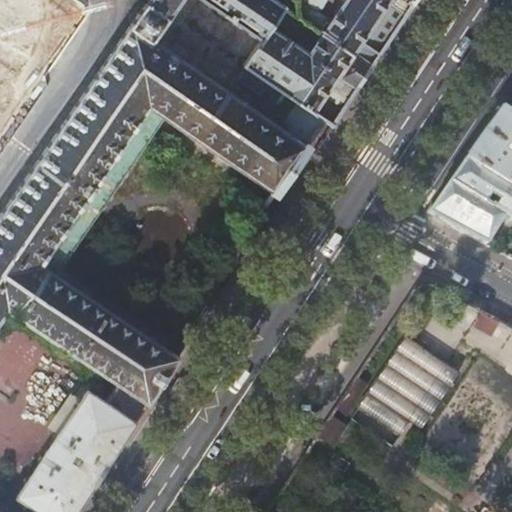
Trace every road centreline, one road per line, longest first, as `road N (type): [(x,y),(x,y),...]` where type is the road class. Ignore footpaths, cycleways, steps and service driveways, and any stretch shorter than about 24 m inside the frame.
road 1 (primary): [(154,511),(359,205)]
road 2 (primary): [(359,205),(497,0)]
road 3 (residential): [(359,205),(511,290)]
